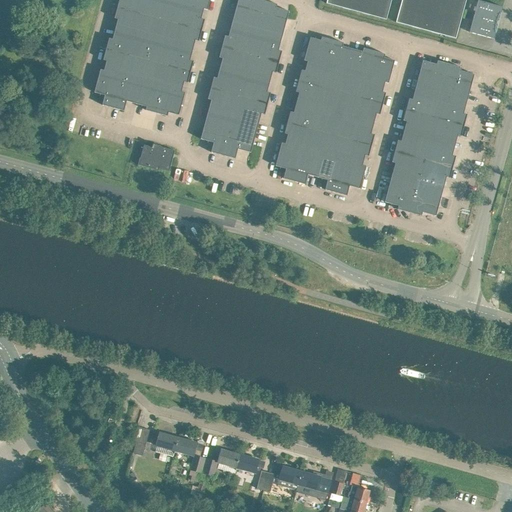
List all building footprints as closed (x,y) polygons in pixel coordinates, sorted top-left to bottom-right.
[(119,0),(114,19),(118,19),(112,39),(109,38),(103,60),(107,61),(104,71),(100,70),(94,93),(105,96),(102,105),(124,111),(127,101),(146,107),(145,110),(167,116),(168,113),(179,116),(185,93),(181,92),(184,82),(187,83),(193,61),(190,60),(195,40),(199,41),(205,20),(201,19),(204,9),(207,10),(209,0),(119,0)] [(252,0),(252,1),(247,0),(238,0),(228,37),(225,36),(219,58),(222,59),(217,78),(214,77),(208,99),(211,100),(201,139),(214,143),(211,152),(235,159),(238,149),(251,153),(261,114),(265,115),(271,93),(267,92),(272,72),(276,73),(282,51),(278,50),(289,11),(276,8),(277,4),(260,0),(252,0)] [(356,12),(359,0),(327,0),(326,4),(356,12)] [(359,0),(356,12),(386,20),(391,0),(359,0)] [(426,31),(434,0),(401,0),(396,22),(426,31)] [(434,0),(426,31),(456,39),(466,0),(434,0)] [(495,27),(497,21),(498,19),(501,11),(503,7),(478,0),(469,32),(494,39),(495,35),(495,27)] [(382,92),(385,83),(388,84),(395,61),(384,58),(385,54),(363,48),(362,52),(342,46),(343,43),(322,37),(321,41),(310,38),(304,61),(307,62),(305,71),(301,70),(295,92),(299,93),(294,113),(290,112),(284,134),(288,135),(285,144),(282,143),(275,166),(286,169),(283,179),(305,185),(308,175),(328,180),(325,190),(347,196),(349,186),(360,189),(366,166),(363,165),(365,156),(369,157),(374,135),(371,134),(376,114),(380,115),(386,93),(382,92)] [(461,136),(464,126),(467,115),(463,114),(474,75),(460,71),(461,68),(437,61),(436,64),(423,61),(412,100),(409,99),(403,121),(406,122),(401,141),(398,140),(392,162),(395,163),(385,202),(398,206),(397,209),(421,216),(422,213),(436,216),(446,177),(450,178),(453,167),(456,156),(452,155),(458,136),(461,136)] [(159,168),(169,171),(175,151),(154,145),(153,144),(152,147),(144,145),(138,165),(158,171),(159,170),(158,170),(159,168)] [(136,442),(133,453),(142,456),(150,430),(144,428),(140,443),(136,442)] [(175,450),(178,438),(159,433),(153,432),(151,437),(157,439),(155,444),(175,450)] [(197,443),(178,438),(175,450),(193,455),(195,449),(201,451),(203,445),(197,444),(197,443)] [(236,467),(239,455),(221,450),(215,449),(213,454),(219,456),(217,461),(219,462),(217,469),(234,474),(236,467)] [(190,470),(202,473),(206,458),(194,455),(190,470)] [(253,458),(239,455),(236,467),(234,474),(246,477),(248,470),(255,472),(257,465),(263,467),(266,459),(253,455),(253,458)] [(202,473),(214,476),(218,462),(206,459),(202,473)] [(298,484),(302,472),(283,467),(282,467),(276,465),(275,471),(281,473),(280,479),(279,479),(277,485),(296,491),(298,484)] [(264,490),(269,473),(261,471),(257,488),(264,490)] [(313,475),(302,472),(298,484),(328,492),(331,480),(320,477),(321,474),(313,472),(313,475)] [(275,474),(269,473),(264,490),(270,492),(275,474)] [(343,484),(335,482),(332,493),(340,496),(343,484)] [(366,503),(370,491),(352,486),(350,493),(349,492),(347,497),(348,497),(348,498),(366,503)] [(352,511),(363,511),(366,503),(348,498),(347,503),(342,502),(341,504),(329,500),(328,505),(340,508),(346,510),(351,511),(352,511)] [(54,511),(46,502),(35,511),(54,511)]
